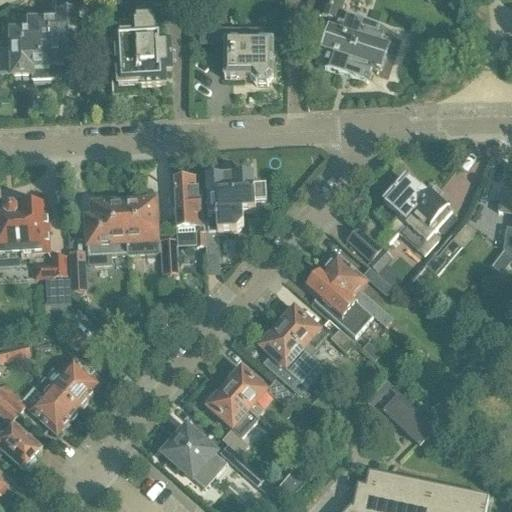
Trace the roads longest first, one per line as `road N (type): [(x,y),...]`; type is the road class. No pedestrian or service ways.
road 1 (residential): [(48,511),(354,171),(359,126)]
road 2 (residential): [(359,126),(0,148)]
road 3 (residential): [(511,119),(359,126)]
